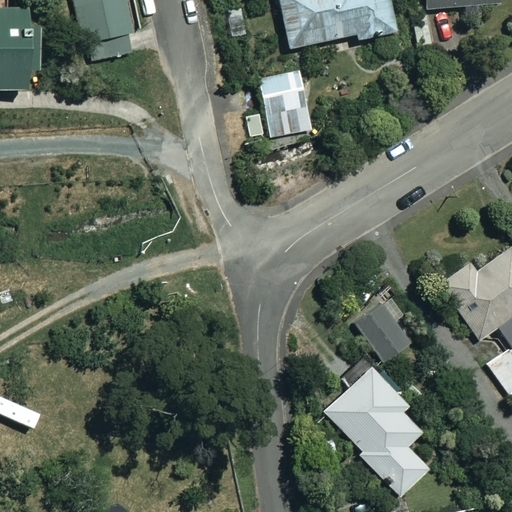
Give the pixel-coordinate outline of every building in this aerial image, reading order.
[(134,43),(124,0),(72,0),(84,53),(134,43)] [(278,0),(290,52),(356,37),(358,43),(398,34),(390,0),(278,0)] [(500,0),(427,0),(429,13),(450,11),(501,5),(500,0)] [(450,11),(429,13),(433,55),(455,53),(450,11)] [(0,93),(31,92),(28,16),(14,17),(14,12),(0,12),(0,93)] [(312,132),(302,72),(259,80),(269,139),(312,132)] [(475,259),(439,282),(478,344),(496,333),(507,350),(485,364),(505,395),(511,390),(511,248),(481,268),(475,259)] [(412,345),(379,305),(354,326),(386,366),(412,345)] [(412,411),(371,370),(325,413),(362,453),(357,457),(398,502),(430,473),(410,451),(426,437),(407,416),(412,411)] [(25,415),(11,415),(11,420),(7,420),(7,427),(4,427),(4,441),(36,441),(36,422),(25,422),(25,415)]
